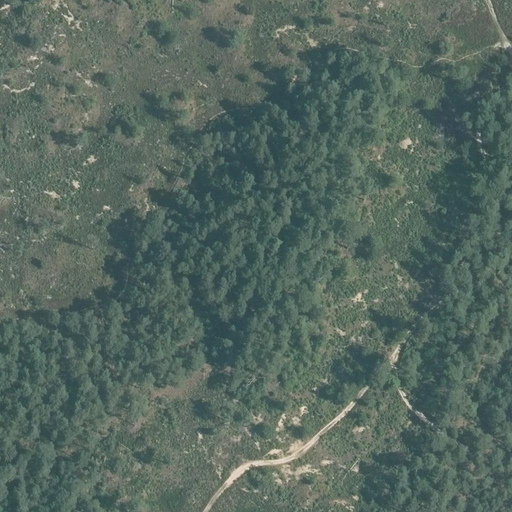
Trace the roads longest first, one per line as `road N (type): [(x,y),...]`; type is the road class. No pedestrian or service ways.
road 1 (track): [(206,511),(240,472),(304,450),(440,304),(496,258),(497,188),(476,129),(511,91)]
road 2 (track): [(387,365),(408,404),(447,438),(480,455),(511,439)]
